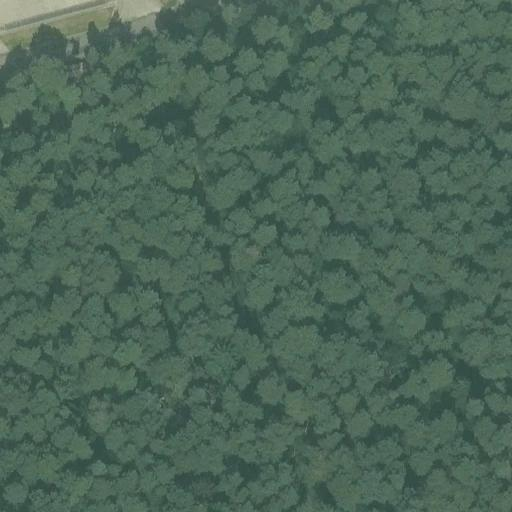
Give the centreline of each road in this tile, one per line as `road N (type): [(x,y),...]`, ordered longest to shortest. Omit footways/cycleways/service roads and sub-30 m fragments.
road 1 (track): [(154,32),(314,511)]
road 2 (unclassified): [(273,0),(0,75)]
